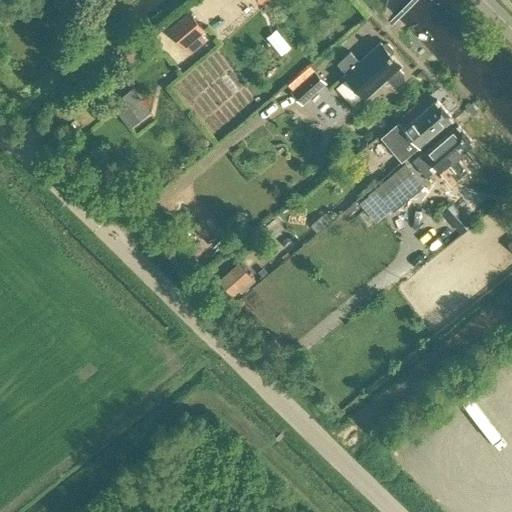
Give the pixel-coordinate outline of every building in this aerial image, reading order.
[(168,27),(184,48),(206,31),(190,10),(168,27)] [(383,46),(381,43),(360,62),(351,53),(338,64),(347,74),(345,76),(365,99),(387,79),(392,85),(398,85),(403,80),(404,74),(399,69),(402,66),(391,55),(393,53),(393,50),(388,45),(385,45),(383,46)] [(303,105),(325,84),(314,72),(291,93),(303,105)] [(112,106),(131,128),(149,112),(131,90),(112,106)] [(401,162),(419,147),(452,119),(437,102),(404,130),(398,123),(380,137),(401,162)] [(473,143),(458,126),(420,159),(418,157),(414,161),(426,176),(437,167),(441,171),(473,143)] [(380,185),(383,189),(377,194),(378,195),(390,211),(391,210),(417,189),(403,172),(396,178),(393,174),(380,184),(380,185)] [(376,223),(383,217),(390,211),(378,195),(362,207),(360,209),(373,225),(376,223)] [(322,216),(310,226),(317,233),(329,223),(322,216)] [(222,280),(235,294),(251,279),(239,265),(222,280)]
